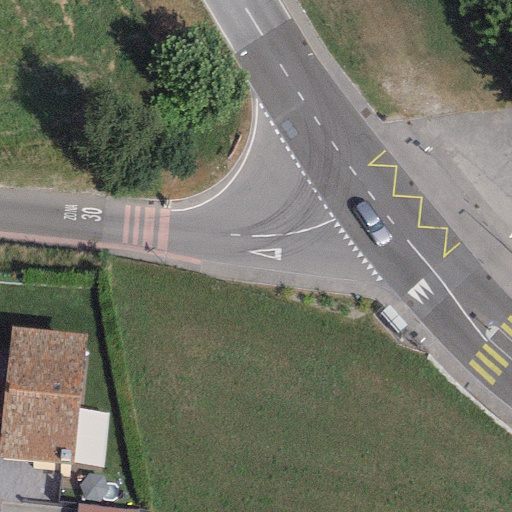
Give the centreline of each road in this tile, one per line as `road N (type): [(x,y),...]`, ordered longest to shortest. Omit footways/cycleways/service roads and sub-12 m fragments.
road 1 (unclassified): [(0,216),(272,237),(365,194)]
road 2 (secondary): [(240,0),(365,194)]
road 3 (secondary): [(365,194),(449,292),(511,350)]
